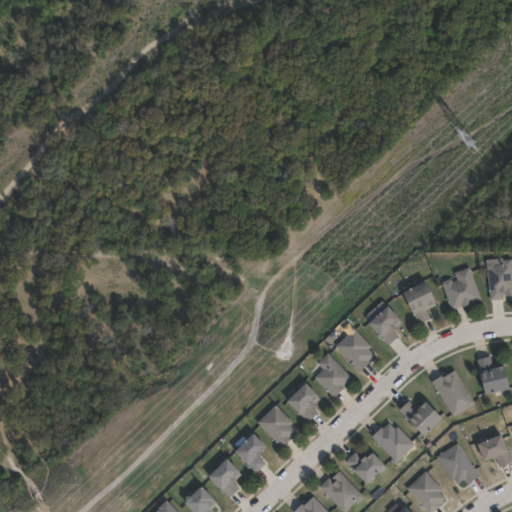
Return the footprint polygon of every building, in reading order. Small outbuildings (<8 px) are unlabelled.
[(486,260),(511,259),(511,278),(511,298),(489,300),(486,260)] [(455,279),(453,273),(469,268),(479,302),(449,310),(442,283),(455,279)] [(435,306),(425,311),(430,320),(417,325),(402,293),(425,282),(435,306)] [(367,325),(386,307),(400,322),(392,330),(398,335),(387,346),(367,325)] [(334,347),(352,329),(376,353),(358,371),(334,347)] [(351,379),(333,397),(314,378),(322,370),(317,364),(327,354),(351,379)] [(492,367),(503,365),(508,390),(484,395),(477,359),(490,357),(492,367)] [(451,416),(432,381),(454,370),(473,405),(451,416)] [(286,401),(305,383),(319,399),(312,406),(318,412),(307,423),(286,401)] [(423,401),(441,420),(423,436),(398,410),(408,401),(415,409),(423,401)] [(256,424),(274,406),(299,430),(281,448),(256,424)] [(414,445),(396,462),(371,438),(389,420),(414,445)] [(265,447),(257,456),(265,464),(255,474),(233,452),(251,434),(265,447)] [(494,458),(484,463),(476,446),(498,435),(511,462),(499,468),(494,458)] [(478,476),(457,490),(436,458),(456,444),(478,476)] [(370,453),(385,467),(367,485),(344,463),(354,452),(362,461),(370,453)] [(241,474),(232,483),(239,489),(229,499),(207,478),(226,459),(241,474)] [(345,511),(341,511),(318,489),(337,470),(362,495),(345,511)] [(431,511),(427,511),(406,490),(423,473),(447,496),(431,511)] [(210,511),(211,511),(191,511),(183,504),(200,487),(217,504),(210,511)] [(295,511),(311,496),(327,511),(295,511)] [(174,511),(155,511),(165,503),(174,511)]
